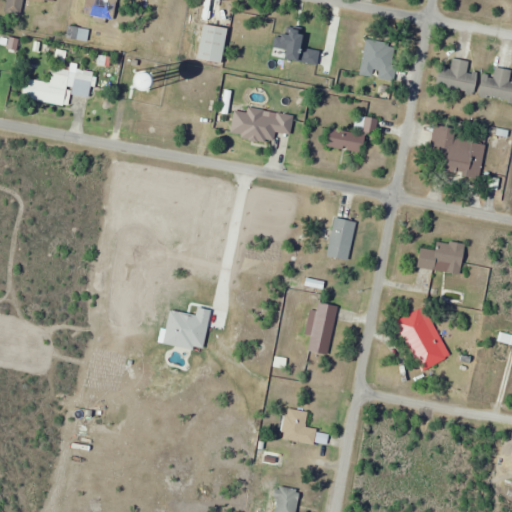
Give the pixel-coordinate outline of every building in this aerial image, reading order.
[(44,0),(55,1),(54,0),(8,0),(6,13),(24,15),(25,0),(44,0)] [(87,0),(85,14),(95,16),(95,20),(115,23),(118,0),(87,0)] [(229,27),(206,24),(200,59),(224,63),(229,27)] [(88,39),(88,28),(69,28),(69,39),(88,39)] [(368,39),(361,75),(394,81),(401,45),(368,39)] [(470,61),(449,57),(443,88),(476,94),(480,73),(468,71),(470,61)] [(66,105),(71,69),(54,67),(52,82),(27,78),(24,99),(66,105)] [(480,96),(511,101),(511,81),(511,73),(511,69),(497,67),(495,77),(484,75),(480,96)] [(73,94),(93,98),(97,76),(77,72),(73,94)] [(294,115),(277,113),(249,109),(249,112),(236,110),(232,137),(274,142),(276,132),(291,134),(294,115)] [(329,147),(364,154),(368,133),(376,134),(379,119),(358,115),(355,132),(332,128),(329,147)] [(488,135),(436,127),(432,152),(450,155),(448,171),(482,176),(488,135)] [(357,222),(336,217),(328,256),(349,261),(357,222)] [(419,267),(461,275),(467,246),(438,241),(436,250),(423,247),(419,267)] [(329,356),(340,306),(318,301),(308,351),(329,356)] [(425,312),(401,324),(424,371),(448,359),(425,312)] [(307,427),(309,412),(287,408),(283,439),(317,444),(319,429),(307,427)]
